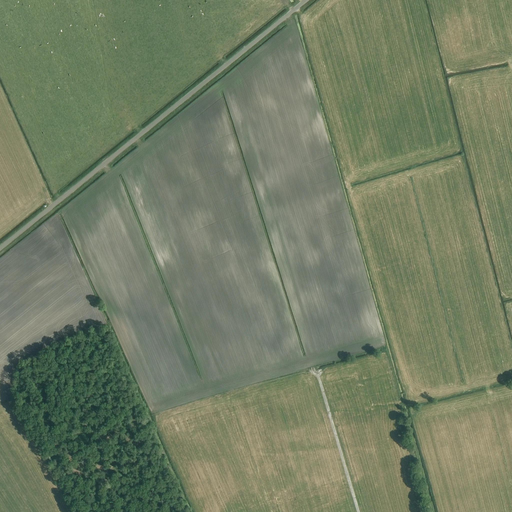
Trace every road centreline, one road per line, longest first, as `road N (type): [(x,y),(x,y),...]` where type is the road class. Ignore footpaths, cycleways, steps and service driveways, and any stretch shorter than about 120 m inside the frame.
road 1 (unclassified): [(0,247),(306,0)]
road 2 (track): [(357,511),(311,370)]
